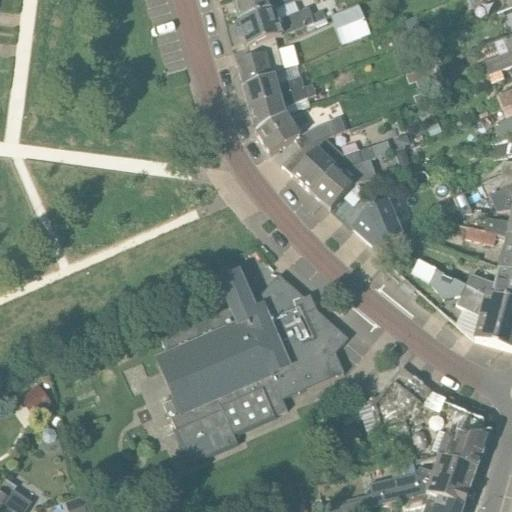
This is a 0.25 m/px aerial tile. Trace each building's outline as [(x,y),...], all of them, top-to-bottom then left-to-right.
[(239,0),(233,3),(239,25),(292,5),(304,0),(275,0),(275,4),(271,5),(269,0),(239,0)] [(247,51),(275,42),(284,39),(313,27),(315,27),(314,26),(326,21),(323,13),(312,17),(309,10),(282,21),(284,26),(280,27),(275,12),(292,5),(239,25),(247,51)] [(359,8),(331,19),(343,48),(370,37),(359,8)] [(407,23),(411,33),(416,44),(424,41),(419,30),(415,20),(407,23)] [(315,27),(313,27),(315,32),(328,26),(326,21),(314,26),(315,27)] [(401,28),(391,32),(394,39),(404,35),(401,28)] [(511,69),(511,37),(502,42),(507,56),(484,64),(489,78),(511,69)] [(243,93),(275,79),(275,78),(285,74),(275,42),(247,51),(251,62),(236,66),(243,93)] [(439,64),(434,51),(421,56),(426,69),(439,64)] [(489,78),(484,64),(479,66),(477,72),(480,81),(489,78)] [(243,93),(249,114),(280,101),(280,100),(304,90),(301,79),(277,88),(275,79),(243,93)] [(435,96),(448,92),(445,85),(439,82),(431,84),(435,96)] [(249,114),(256,136),(284,118),(287,117),(286,117),(284,110),(286,110),(316,98),(313,87),(304,90),(280,100),(280,101),(249,114)] [(423,93),(412,90),(410,101),(421,103),(423,93)] [(511,93),(494,100),(500,114),(511,109),(511,93)] [(299,153),(326,142),(344,135),(341,126),(330,130),(329,126),(300,138),(287,117),(284,118),(256,136),(255,136),(270,159),(294,144),(300,152),(299,153)] [(509,138),(511,136),(511,119),(493,129),(500,143),(509,138)] [(393,142),(398,152),(410,147),(406,137),(393,142)] [(292,179),(311,197),(335,170),(339,174),(367,164),(375,161),(370,150),(344,159),(326,142),(299,153),(285,167),(295,176),(292,179)] [(387,144),(370,150),(375,161),(391,155),(387,144)] [(411,172),(407,161),(397,165),(400,175),(411,172)] [(367,164),(339,174),(335,170),(311,197),(330,214),(355,188),(373,183),(367,164)] [(511,191),(511,165),(503,165),(501,179),(481,188),(487,201),(490,200),(490,201),(511,191)] [(379,192),(376,183),(365,186),(368,194),(379,192)] [(511,209),(511,216),(511,215),(511,191),(490,201),(494,210),(511,202),(511,209)] [(363,199),(367,210),(378,207),(375,196),(363,199)] [(373,253),(379,251),(402,239),(403,239),(389,204),(369,213),(351,233),(373,253)] [(458,229),(457,214),(436,224),(458,229)] [(497,270),(499,271),(511,273),(511,241),(508,241),(506,240),(484,234),(468,230),(465,242),(503,251),(497,270)] [(402,239),(379,251),(385,263),(408,252),(402,239)] [(259,282),(243,246),(201,264),(209,281),(236,270),(244,289),(259,282)] [(168,300),(176,317),(215,299),(198,263),(182,270),(191,289),(168,300)] [(483,298),(511,305),(511,273),(499,271),(497,270),(497,273),(494,287),(471,277),(465,288),(436,274),(483,298)] [(511,305),(483,298),(436,274),(429,287),(443,302),(442,303),(443,304),(458,301),(459,301),(456,309),(481,321),(474,345),(511,355),(511,305)] [(288,414),(283,404),(344,377),(335,357),(346,345),(334,335),(327,338),(310,299),(304,302),(278,279),(261,298),(249,303),(238,277),(217,286),(228,312),(160,342),(166,357),(154,362),(178,418),(171,421),(176,434),(176,435),(190,467),(189,471),(240,448),(237,440),(278,422),(277,419),(288,414)] [(126,318),(134,335),(174,317),(157,281),(141,288),(149,307),(126,318)] [(84,335),(92,352),(131,334),(115,298),(98,305),(107,324),(84,335)] [(43,353),(51,370),(90,352),(73,316),(57,323),(66,342),(43,353)] [(1,372),(9,389),(49,371),(32,335),(16,342),(24,361),(1,372)] [(404,430),(435,398),(434,397),(422,388),(423,388),(413,380),(413,381),(401,371),(376,403),(368,405),(374,424),(379,438),(404,430)] [(439,461),(476,473),(490,436),(487,421),(435,398),(404,430),(416,467),(430,463),(439,461)] [(171,404),(163,408),(169,421),(177,417),(171,404)] [(342,424),(365,415),(361,404),(338,413),(342,424)] [(61,423),(52,418),(48,425),(56,430),(61,423)] [(44,445),(50,446),(54,444),(56,438),(53,433),(48,432),(43,435),(41,440),(44,445)] [(426,497),(463,511),(468,497),(476,473),(439,461),(430,463),(436,462),(432,474),(419,470),(417,476),(369,487),(374,508),(401,502),(426,497)] [(0,511),(27,511),(31,507),(13,495),(17,489),(5,481),(0,488),(0,511)] [(463,511),(426,497),(401,502),(403,511),(411,511),(426,508),(424,511),(463,511)] [(84,511),(81,501),(64,507),(66,511),(84,511)]
